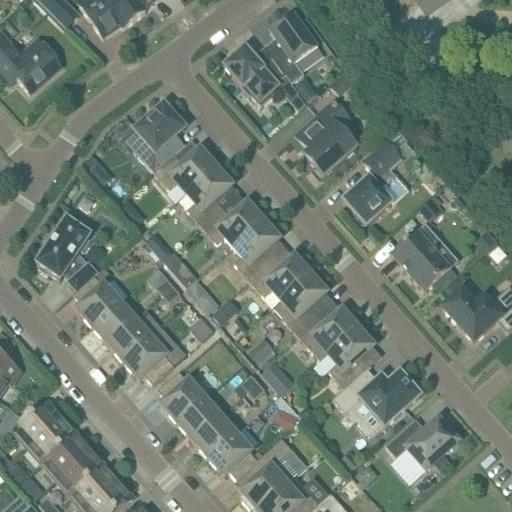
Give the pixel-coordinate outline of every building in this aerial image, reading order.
[(38,0),(36,2),(66,32),(66,33),(79,19),(64,3),(66,0),(38,0)] [(92,0),(79,10),(103,42),(120,29),(123,33),(134,24),(116,0),(92,0)] [(116,0),(134,24),(145,16),(143,13),(160,0),(116,0)] [(293,18),(270,34),(288,60),(277,69),(285,80),(291,88),(302,79),(294,68),(317,51),(293,18)] [(61,71),(48,56),(43,50),(29,62),(23,56),(20,59),(1,37),(0,37),(0,80),(4,84),(9,80),(10,81),(15,82),(30,98),(61,71)] [(276,89),(285,80),(277,69),(269,58),(258,68),(244,53),(224,71),(242,91),(245,89),(252,98),(250,100),(261,112),(262,111),(261,110),(272,99),(270,97),(277,90),(276,89)] [(346,76),(331,89),(340,100),(355,87),(346,76)] [(297,115),(304,109),(297,98),(288,104),(297,115)] [(123,145),(129,152),(131,151),(154,177),(175,159),(184,151),(175,140),(184,132),(174,122),(177,119),(167,108),(165,111),(163,109),(151,120),(148,118),(138,127),(140,130),(123,145)] [(317,119),(295,139),(309,155),(303,160),(323,182),(356,153),(336,131),(331,135),(317,119)] [(373,178),(343,205),(354,217),(354,221),(361,229),(365,229),(365,230),(391,208),(381,196),(397,182),(389,173),(400,164),(385,146),(362,166),(373,178)] [(175,190),(184,199),(216,172),(214,170),(217,167),(205,154),(202,157),(200,154),(183,169),(175,159),(154,177),(170,195),(175,190)] [(93,186),(106,175),(91,158),(81,172),(93,186)] [(187,215),(202,232),(223,214),(215,205),(231,190),(229,188),(231,187),(219,173),(217,174),(216,172),(184,199),(193,209),(187,215)] [(430,203),(418,213),(428,224),(439,213),(437,210),(430,203)] [(144,221),(127,204),(117,214),(134,231),(144,221)] [(223,244),(231,253),(263,226),(261,224),(262,223),(251,209),(249,210),(247,208),(230,222),(223,214),(202,232),(217,249),(223,244)] [(47,252),(35,268),(39,271),(38,273),(47,279),(48,277),(60,285),(65,277),(70,282),(66,285),(76,297),(94,281),(93,280),(98,277),(88,265),(82,270),(75,263),(80,256),(82,257),(90,245),(88,244),(91,240),(66,223),(55,240),(54,239),(46,251),(47,252)] [(234,268),(249,285),(270,267),(262,259),(279,244),(277,241),(278,240),(266,227),(265,228),(263,226),(231,253),(240,262),(234,268)] [(425,228),(391,259),(424,296),(451,272),(428,247),(435,240),(425,228)] [(171,258),(154,238),(145,246),(162,266),(171,258)] [(487,242),(478,249),(484,255),(492,248),(487,242)] [(174,259),(163,267),(173,279),(183,270),(174,259)] [(270,297),(279,306),(310,279),(308,277),(310,276),(298,263),(296,264),(294,261),(278,276),(270,267),(249,285),(264,302),(270,297)] [(273,312),(296,339),(317,321),(309,312),(326,297),(324,295),(325,294),(313,280),(312,281),(310,279),(279,306),(273,312)] [(76,297),(73,299),(81,309),(77,312),(83,320),(82,321),(92,331),(119,307),(115,302),(101,286),(99,287),(94,281),(76,297)] [(163,301),(174,292),(166,283),(156,292),(163,301)] [(197,286),(188,295),(197,305),(201,301),(202,292),(197,286)] [(461,295),(442,312),(473,346),(497,325),(507,337),(511,332),(511,293),(509,290),(490,308),(484,302),(475,310),(461,295)] [(174,292),(163,301),(169,307),(179,298),(174,292)] [(220,329),(238,314),(229,304),(212,319),(220,329)] [(119,307),(92,331),(107,349),(135,325),(119,307)] [(325,360),(326,360),(357,333),(356,331),(359,328),(347,315),(344,317),(341,315),(325,329),(317,321),(296,339),(320,365),(325,360)] [(201,321),(189,331),(201,345),(213,335),(201,321)] [(135,325),(107,349),(123,366),(151,343),(135,325)] [(344,393),(362,378),(366,375),(357,366),(373,351),(371,348),(372,347),(361,334),(359,335),(357,333),(326,360),(334,370),(328,375),(344,393)] [(0,336),(0,356),(6,360),(15,346),(0,336)] [(263,341),(247,356),(258,368),(274,354),(263,341)] [(151,343),(123,366),(132,377),(133,376),(140,383),(144,380),(152,389),(173,371),(165,361),(166,360),(151,343)] [(0,395),(7,386),(9,387),(18,375),(0,362),(0,395)] [(275,368),(262,379),(269,387),(282,375),(275,368)] [(344,393),(333,403),(345,417),(347,416),(369,441),(381,431),(383,429),(384,431),(419,400),(416,397),(417,395),(418,393),(418,391),(417,389),(416,387),(414,386),(412,386),(410,386),(408,387),(399,378),(387,389),(381,382),(377,385),(372,389),(363,379),(368,375),(371,372),(370,371),(366,375),(362,378),(344,393)] [(178,377),(158,395),(166,405),(162,408),(168,416),(167,417),(176,427),(204,403),(187,384),(185,385),(178,377)] [(258,387),(251,379),(240,389),(248,397),(258,387)] [(258,387),(248,397),(253,403),(264,393),(258,387)] [(280,415),(273,427),(292,437),(299,422),(297,420),(281,401),(273,407),(280,415)] [(204,403),(176,427),(192,445),(220,421),(204,403)] [(14,436),(28,452),(59,425),(44,409),(14,436)] [(220,421),(192,445),(207,462),(235,438),(220,421)] [(425,476),(432,469),(458,447),(438,424),(425,435),(415,424),(385,451),(396,463),(406,454),(425,476)] [(28,452),(43,468),(73,441),(59,425),(28,452)] [(235,438),(207,462),(217,473),(218,472),(224,479),(229,475),(237,485),(250,474),(249,473),(258,466),(257,465),(251,458),(252,458),(235,438)] [(73,441),(43,468),(57,484),(87,457),(73,441)] [(290,454),(283,445),(282,443),(257,465),(258,466),(249,473),(250,474),(257,482),(240,497),(243,499),(239,502),(248,511),(259,511),(294,482),(279,465),(290,454)] [(0,473),(2,475),(5,473),(11,467),(0,455),(0,473)] [(348,456),(338,465),(349,476),(358,468),(348,456)] [(87,457),(57,484),(71,500),(101,473),(87,457)] [(19,488),(29,480),(14,464),(11,467),(5,473),(19,488)] [(71,500),(81,511),(89,511),(115,489),(101,473),(71,500)] [(29,480),(19,488),(34,503),(43,495),(29,480)] [(314,511),(318,509),(294,482),(259,511),(314,511)] [(121,511),(129,505),(115,489),(89,511),(121,511)] [(342,511),(332,500),(330,498),(318,509),(314,511),(342,511)] [(40,511),(55,511),(47,502),(39,510),(40,511)]
